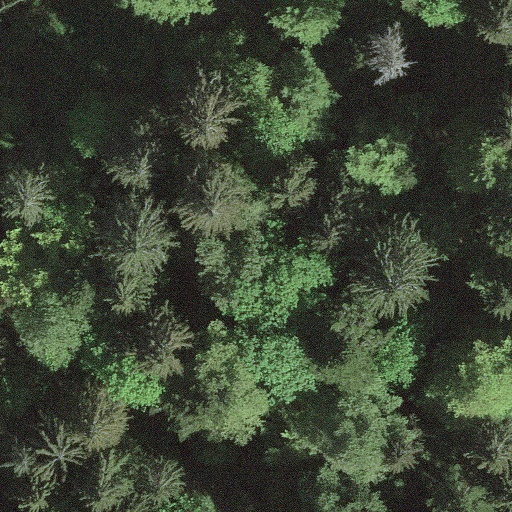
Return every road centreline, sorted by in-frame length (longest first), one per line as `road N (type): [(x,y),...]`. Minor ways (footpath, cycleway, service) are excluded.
road 1 (trunk): [(0,270),(247,511)]
road 2 (track): [(207,0),(0,72)]
